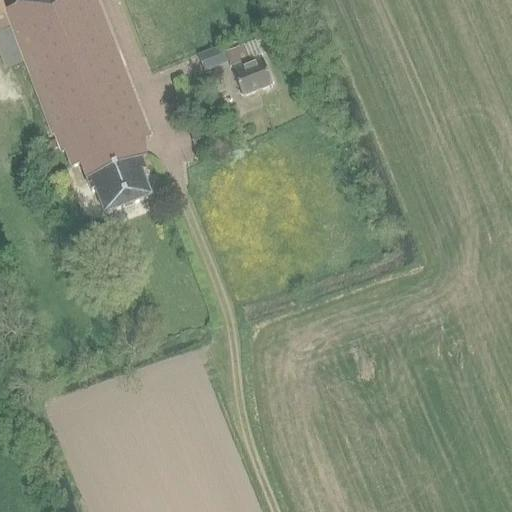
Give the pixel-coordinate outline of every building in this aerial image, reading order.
[(147,140),(150,139),(96,0),(38,0),(6,13),(1,0),(0,0),(0,34),(12,30),(53,138),(55,137),(62,156),(68,153),(76,172),(85,169),(95,195),(99,193),(108,217),(153,200),(146,181),(150,179),(144,164),(148,162),(147,140)] [(276,0),(274,0),(261,5),(268,22),(282,17),(276,0)] [(281,37),(277,39),(280,47),(281,47),(283,46),(284,51),(286,50),(295,47),(292,38),(290,34),(281,37)] [(200,52),(205,71),(230,65),(225,46),(200,52)] [(245,97),(274,86),(264,57),(253,61),(248,47),(230,54),(245,97)] [(231,136),(223,139),(228,154),(236,151),(231,136)] [(56,141),(38,148),(41,157),(59,150),(56,141)]
